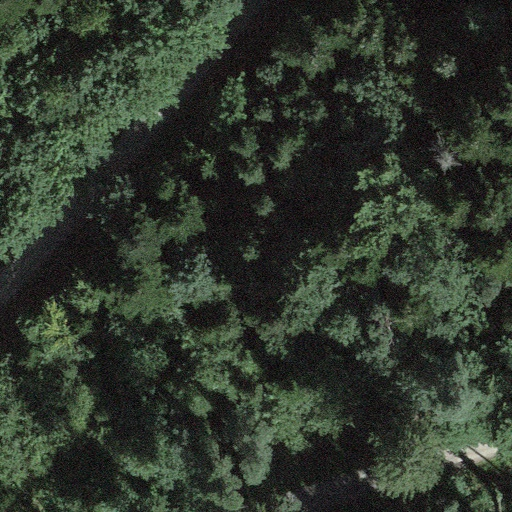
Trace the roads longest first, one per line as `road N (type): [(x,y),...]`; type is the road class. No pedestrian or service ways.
road 1 (track): [(0,296),(260,0)]
road 2 (track): [(356,511),(511,461)]
